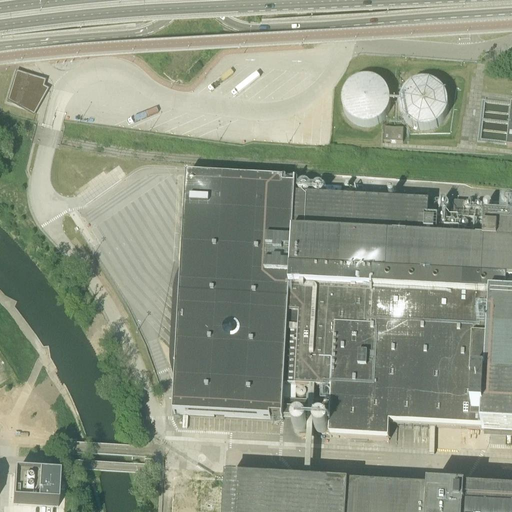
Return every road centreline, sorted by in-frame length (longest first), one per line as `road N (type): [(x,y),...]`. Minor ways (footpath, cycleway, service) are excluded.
road 1 (primary): [(0,28),(377,0)]
road 2 (primary): [(219,0),(256,27),(511,11)]
road 3 (primary): [(0,45),(149,29),(186,0)]
road 4 (residential): [(0,460),(158,469)]
road 5 (residential): [(155,452),(0,441)]
